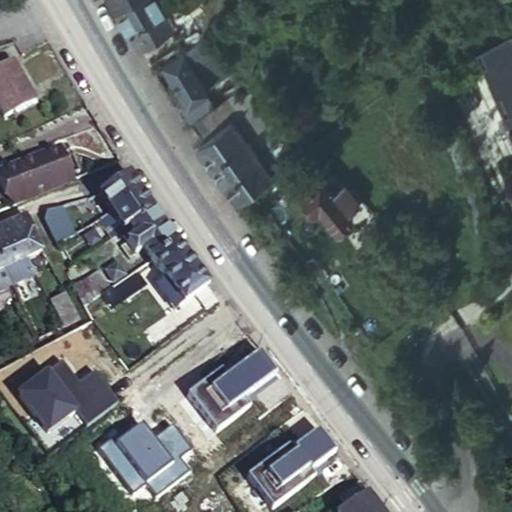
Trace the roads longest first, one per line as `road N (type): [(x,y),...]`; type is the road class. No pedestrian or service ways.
road 1 (secondary): [(64,0),(186,199),(424,511)]
road 2 (unknown): [(148,140),(0,210)]
